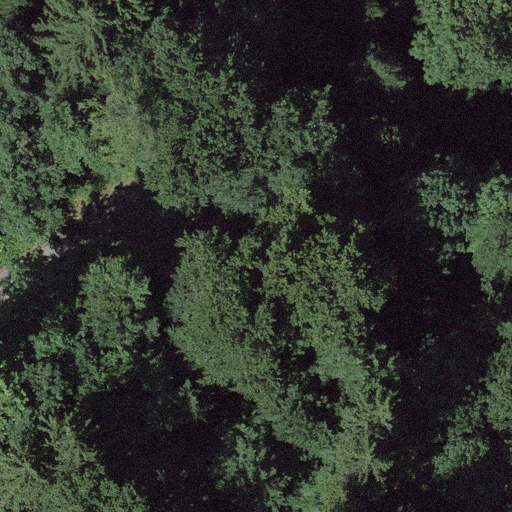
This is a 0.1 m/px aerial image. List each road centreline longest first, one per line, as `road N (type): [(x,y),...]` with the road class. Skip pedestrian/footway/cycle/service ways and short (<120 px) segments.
road 1 (unclassified): [(511,330),(125,229),(0,296)]
road 2 (track): [(125,229),(262,201),(487,192),(511,175)]
